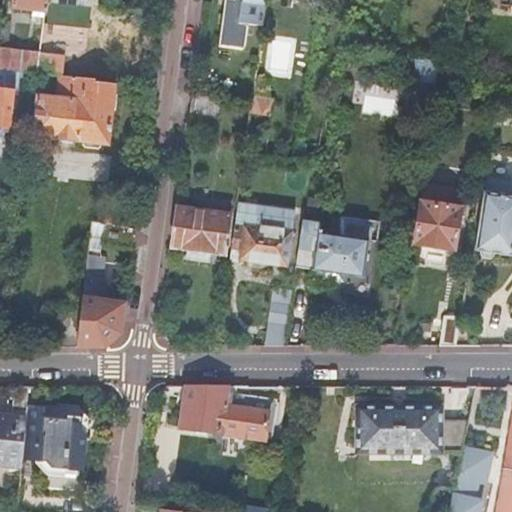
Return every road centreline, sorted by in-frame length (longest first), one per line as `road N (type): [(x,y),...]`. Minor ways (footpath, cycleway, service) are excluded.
road 1 (residential): [(138,364),(511,364)]
road 2 (residential): [(138,364),(180,0)]
road 3 (residential): [(120,511),(138,364)]
road 4 (residential): [(0,362),(138,364)]
